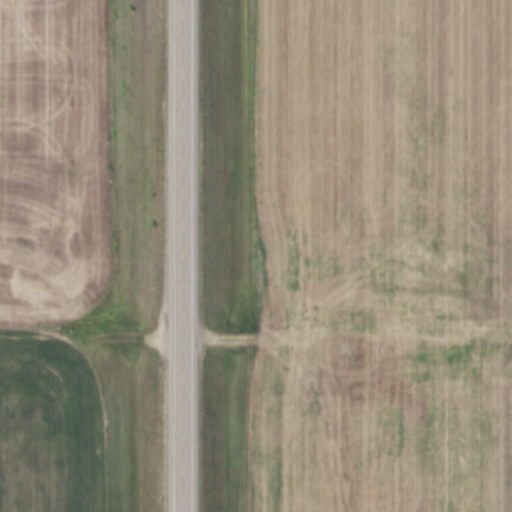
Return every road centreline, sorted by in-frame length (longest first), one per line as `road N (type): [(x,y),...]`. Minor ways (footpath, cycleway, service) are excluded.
road 1 (track): [(511,337),(0,334)]
road 2 (primary): [(179,511),(179,0)]
